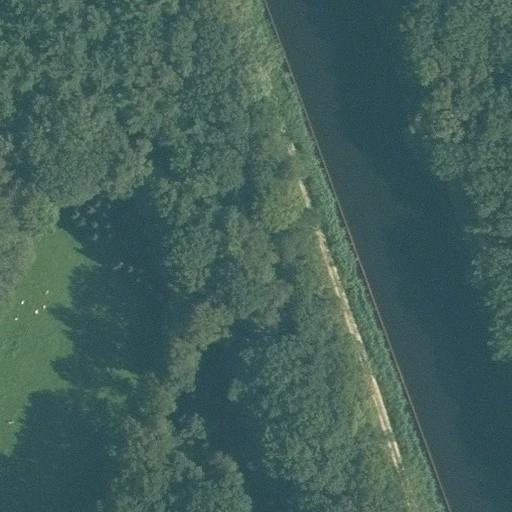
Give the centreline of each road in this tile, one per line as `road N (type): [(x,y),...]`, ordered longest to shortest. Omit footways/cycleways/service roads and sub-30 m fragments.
road 1 (track): [(225,0),(413,511)]
road 2 (track): [(393,0),(511,350)]
